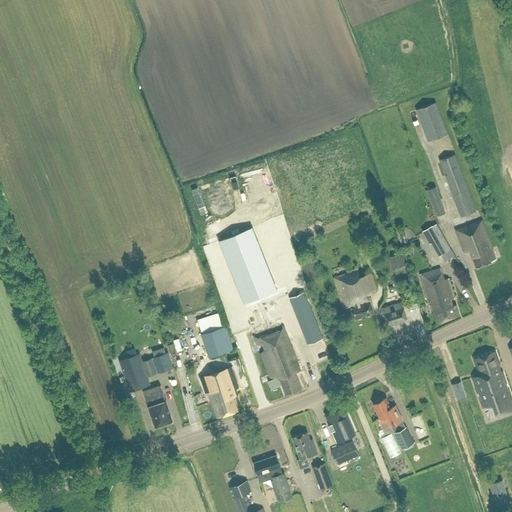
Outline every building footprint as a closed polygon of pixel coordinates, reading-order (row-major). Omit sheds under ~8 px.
[(417,109),(428,141),(447,134),(435,102),(417,109)] [(440,160),(461,216),(476,211),(455,154),(440,160)] [(436,186),(426,190),(435,216),(446,212),(436,186)] [(240,204),(234,206),(237,217),(244,215),(240,204)] [(476,267),(491,261),(496,259),(482,220),(456,229),(464,252),(470,250),(476,267)] [(437,224),(424,231),(430,243),(432,242),(443,236),(437,224)] [(252,227),(219,240),(244,302),(277,288),(252,227)] [(376,237),(374,230),(367,232),(370,239),(376,237)] [(388,256),(394,271),(405,267),(401,256),(400,256),(399,253),(388,256)] [(319,275),(314,259),(302,262),(307,278),(319,275)] [(283,286),(296,280),(289,262),(276,267),(283,286)] [(459,315),(456,304),(452,305),(449,299),(455,297),(449,278),(444,279),(440,267),(420,273),(429,305),(431,304),(437,323),(459,315)] [(351,319),(374,312),(368,293),(377,290),(371,273),(360,276),(357,268),(350,270),(350,272),(334,277),(344,307),(347,306),(351,319)] [(394,280),(394,290),(405,290),(405,281),(394,280)] [(289,297),(308,343),(323,338),(304,291),(289,297)] [(407,318),(402,302),(382,308),(387,324),(407,318)] [(259,337),(254,336),(257,343),(263,344),(264,349),(261,352),(271,379),(279,376),(286,394),(302,388),(296,372),(300,370),(283,325),(282,325),(281,329),(259,337)] [(226,326),(202,333),(209,356),(233,349),(226,326)] [(166,353),(164,347),(152,351),(154,356),(158,355),(166,353)] [(480,374),(473,377),(483,407),(494,403),(499,416),(511,411),(511,400),(502,371),(501,371),(499,372),(496,364),(498,363),(499,363),(495,351),(483,355),(478,357),(474,358),(480,374)] [(153,357),(152,357),(157,372),(158,372),(173,367),(168,352),(166,353),(158,355),(154,356),(153,357)] [(139,354),(120,360),(130,390),(149,384),(147,376),(141,361),(139,354)] [(232,366),(199,377),(204,393),(208,392),(212,404),(217,417),(237,410),(232,396),(233,396),(231,390),(235,388),(239,387),(232,366)] [(160,384),(152,387),(163,423),(172,420),(160,384)] [(163,423),(152,387),(143,390),(155,426),(163,423)] [(457,410),(467,407),(462,392),(452,395),(457,410)] [(386,397),(373,403),(381,418),(378,420),(383,429),(403,419),(395,404),(390,407),(386,397)] [(338,410),(326,415),(329,423),(328,424),(331,430),(332,430),(337,441),(355,433),(347,415),(341,418),(338,410)] [(406,427),(394,433),(402,448),(414,442),(406,427)] [(293,436),(301,458),(297,459),(300,468),(309,465),(307,457),(317,453),(313,443),(311,444),(306,431),(293,436)] [(359,455),(357,449),(353,440),(331,450),(337,464),(359,455)] [(276,455),(254,462),(258,474),(260,480),(270,477),(278,502),(293,497),(290,490),(284,471),(282,472),(280,466),(276,455)] [(324,463),(313,467),(321,489),(332,485),(324,463)] [(233,498),(246,493),(252,491),(247,480),(229,487),(233,498)] [(238,511),(250,511),(253,511),(246,493),(233,498),(238,511)]
